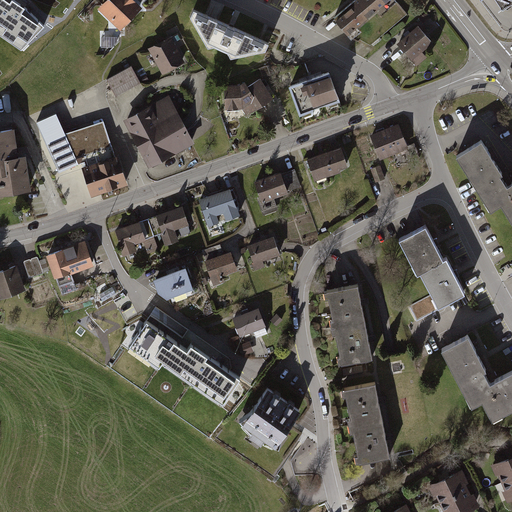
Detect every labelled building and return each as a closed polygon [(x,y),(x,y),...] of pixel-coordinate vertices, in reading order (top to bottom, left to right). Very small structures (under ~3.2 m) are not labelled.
[(25,6),(15,0),(0,0),(0,33),(22,48),(45,26),(25,6)] [(142,10),(132,0),(109,0),(99,11),(121,32),(142,10)] [(392,0),(353,0),(334,16),(350,35),(359,27),(357,25),(376,9),(378,11),(392,0)] [(511,0),(493,0),(503,13),(511,6),(511,0)] [(237,21),(240,12),(225,7),(222,16),(237,21)] [(268,43),(192,10),(189,18),(207,48),(214,47),(227,53),(230,59),(266,51),(268,43)] [(433,41),(418,23),(397,41),(416,65),(427,56),(422,50),(433,41)] [(171,37),(148,49),(162,75),(185,63),(171,37)] [(130,68),(106,80),(115,96),(138,84),(130,68)] [(340,97),(330,69),(291,84),(302,112),(340,97)] [(241,84),(225,85),(228,116),(246,115),(272,97),(259,79),(249,86),(245,81),(241,84)] [(170,95),(124,120),(149,167),(195,142),(170,95)] [(116,153),(104,121),(65,133),(56,114),(36,122),(60,172),(116,153)] [(398,123),(370,134),(381,159),(408,148),(398,123)] [(15,126),(0,127),(0,192),(31,188),(26,153),(19,154),(15,126)] [(495,191),(509,182),(481,137),(457,152),(491,209),(502,202),(495,191)] [(341,144),(306,158),(315,181),(341,171),(340,170),(350,166),(341,144)] [(128,184),(118,154),(83,165),(92,195),(128,184)] [(380,163),(370,167),(376,182),(385,179),(380,163)] [(280,171),(255,180),(263,201),(301,187),(294,169),(281,174),(280,171)] [(495,191),(502,202),(511,218),(511,180),(509,182),(495,191)] [(231,188),(199,200),(208,225),(220,221),(218,216),(223,213),(226,220),(241,215),(231,188)] [(183,205),(156,215),(167,244),(179,239),(176,230),(191,224),(183,205)] [(141,220),(115,229),(124,255),(138,250),(135,243),(144,240),(148,253),(159,249),(155,238),(148,240),(141,220)] [(422,269),(445,256),(427,222),(401,236),(419,271),(422,269)] [(273,235),(247,245),(256,270),(265,266),(263,261),(280,255),(273,235)] [(94,263),(85,239),(46,253),(54,277),(94,263)] [(231,251),(205,261),(214,285),(224,281),(222,276),(238,270),(231,251)] [(448,254),(445,256),(422,269),(433,289),(441,303),(467,289),(448,254)] [(37,256),(23,261),(29,276),(43,271),(37,256)] [(16,263),(0,269),(0,296),(25,287),(16,263)] [(194,285),(187,265),(155,277),(159,287),(170,294),(194,285)] [(365,322),(358,284),(327,291),(334,328),(365,322)] [(265,327),(257,307),(233,317),(241,336),(265,327)] [(223,406),(241,379),(192,344),(188,349),(148,321),(128,349),(159,370),(163,364),(223,406)] [(342,364),(372,358),(365,322),(334,328),(342,364)] [(477,388),(492,380),(468,334),(442,347),(473,405),(483,399),(477,388)] [(477,388),(483,399),(494,419),(511,409),(511,370),(492,380),(477,388)] [(383,419),(375,382),(344,388),(352,425),(383,419)] [(301,409),(268,386),(241,424),(274,447),(301,409)] [(359,462),(390,455),(383,419),(352,425),(359,462)] [(511,456),(491,465),(499,484),(511,479),(511,456)] [(471,489),(462,470),(427,486),(436,505),(471,489)] [(508,502),(511,500),(511,479),(499,484),(508,502)] [(438,511),(468,511),(479,507),(471,489),(436,505),(438,511)]
